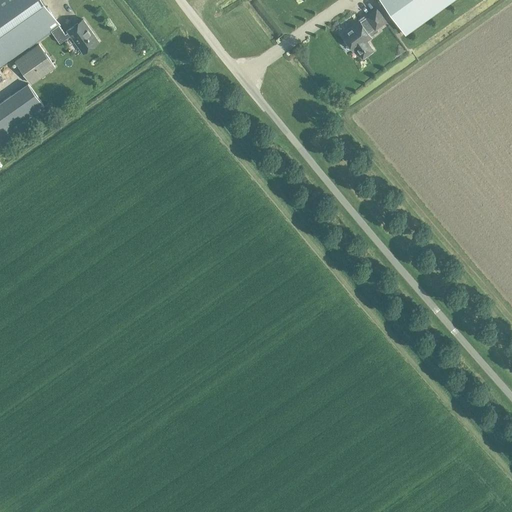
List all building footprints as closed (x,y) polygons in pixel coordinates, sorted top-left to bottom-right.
[(42,0),(0,0),(0,66),(51,31),(60,43),(71,35),(75,41),(76,41),(79,46),(82,51),(87,48),(88,50),(92,48),(91,47),(99,41),(84,21),(76,26),(75,25),(67,31),(68,32),(65,34),(59,25),(60,24),(42,0)] [(382,0),(406,32),(450,0),(382,0)] [(57,2),(52,6),(57,13),(62,9),(57,2)] [(350,40),(363,58),(373,50),(366,41),(371,37),(368,33),(375,28),(375,29),(386,22),(377,9),(366,16),(366,17),(360,21),(342,34),(347,41),(350,40)] [(55,67),(39,44),(38,44),(39,44),(16,60),(32,84),(32,83),(55,67)] [(0,103),(0,140),(46,108),(28,83),(0,103)]
